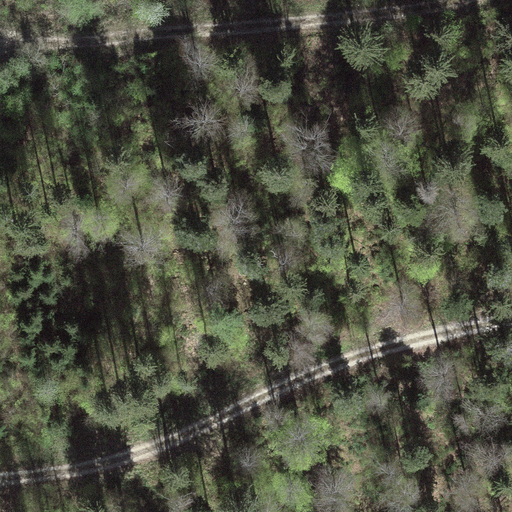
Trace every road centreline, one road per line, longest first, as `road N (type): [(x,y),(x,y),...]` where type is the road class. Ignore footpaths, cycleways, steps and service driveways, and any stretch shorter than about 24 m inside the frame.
road 1 (track): [(0,478),(179,435),(384,344),(511,320)]
road 2 (track): [(461,0),(349,18),(0,46)]
